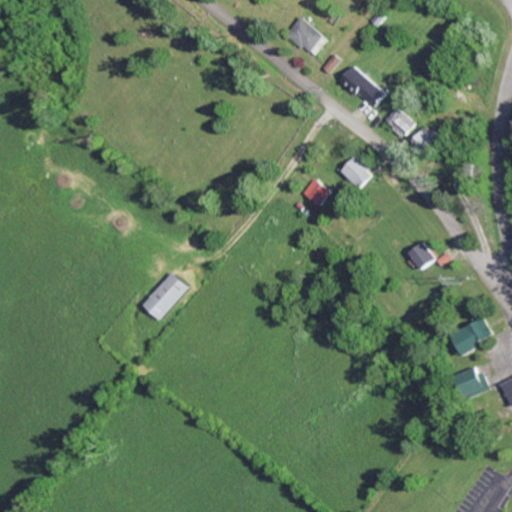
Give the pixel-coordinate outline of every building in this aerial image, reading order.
[(288,36),(313,52),(326,32),(301,16),(288,36)] [(376,107),(390,93),(358,64),(345,79),(376,107)] [(420,122),(401,106),(388,120),(408,137),(420,122)] [(415,143),(430,157),(449,137),(439,129),(436,133),(429,127),(415,143)] [(343,170),(361,187),(376,170),(359,154),(343,170)] [(303,193),(321,205),(331,190),(313,178),(303,193)] [(425,268),(439,259),(429,241),(414,250),(425,268)] [(144,303),(162,319),(191,287),(173,272),(144,303)] [(497,335),(488,317),(457,333),(468,354),(489,343),(487,340),(497,335)] [(488,372),(484,374),(480,365),(460,375),(472,400),(495,389),(488,372)]
